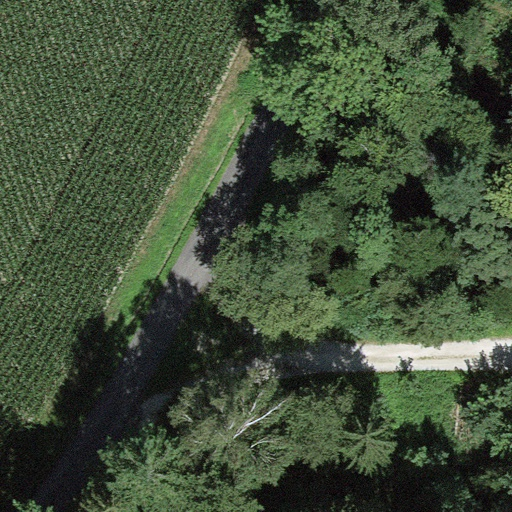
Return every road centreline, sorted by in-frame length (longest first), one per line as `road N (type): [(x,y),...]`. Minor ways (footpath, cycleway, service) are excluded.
road 1 (residential): [(51,511),(207,247)]
road 2 (unclassified): [(207,247),(332,0)]
road 3 (track): [(121,397),(347,358)]
road 4 (track): [(347,358),(261,320),(207,247)]
road 5 (track): [(347,358),(511,346)]
